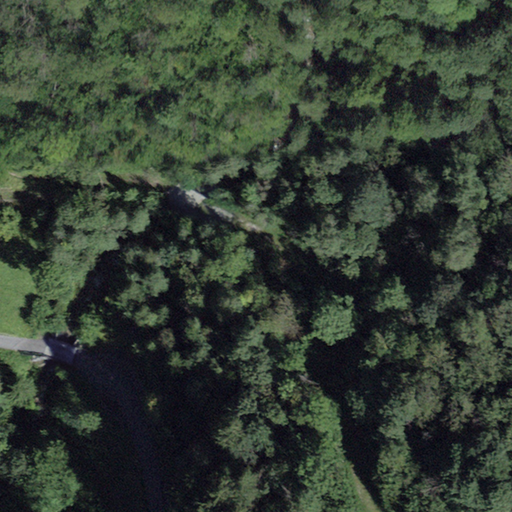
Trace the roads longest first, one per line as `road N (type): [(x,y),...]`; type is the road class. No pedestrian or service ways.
road 1 (track): [(378,511),(311,287),(269,234),(135,179),(0,203)]
road 2 (primary): [(291,0),(511,158)]
road 3 (unclassified): [(159,511),(125,394),(95,365),(0,343)]
